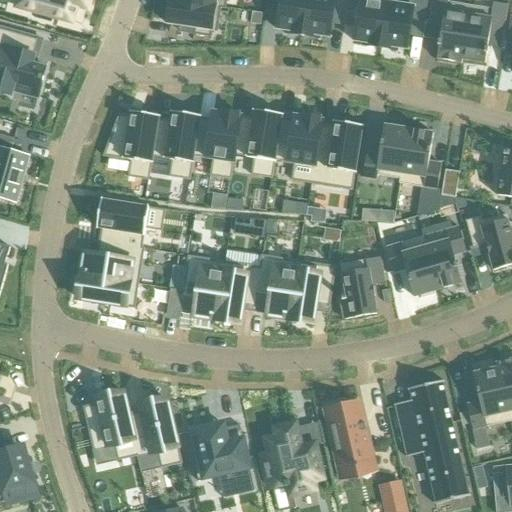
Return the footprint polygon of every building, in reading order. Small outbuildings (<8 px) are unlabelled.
[(18,0),(16,7),(37,13),(50,17),(51,17),(71,23),(72,19),(72,18),(76,6),(87,9),(89,0),(18,0)] [(169,0),(166,25),(195,29),(193,35),(211,38),(212,32),(217,32),(220,9),(220,8),(170,0),(169,0)] [(170,0),(220,8),(220,9),(225,9),(226,0),(170,0)] [(268,0),(267,5),(280,7),(276,30),(285,32),(285,34),(302,37),(307,0),(268,0)] [(331,25),(333,15),(345,17),(347,0),(307,0),(302,37),(319,39),(319,40),(320,37),(329,38),(331,25)] [(380,49),(387,0),(347,0),(345,17),(357,19),(356,28),(353,42),(363,44),(362,46),(380,49)] [(410,27),(423,29),(423,24),(427,0),(414,0),(414,3),(407,2),(396,0),(387,0),(380,49),(397,52),(397,49),(407,50),(409,37),(410,27)] [(431,1),(427,26),(441,28),(439,42),(438,41),(437,47),(438,47),(436,60),(460,64),(460,61),(467,16),(444,12),(445,3),(431,1)] [(467,16),(460,61),(484,65),(486,55),(487,55),(488,49),(487,49),(489,36),(503,38),(507,12),(493,10),(491,20),(467,16)] [(252,13),(250,25),(260,26),(262,14),(252,13)] [(0,29),(0,46),(1,47),(0,51),(0,93),(11,97),(12,92),(37,99),(45,69),(32,65),(39,40),(0,29)] [(268,179),(271,179),(281,116),(279,115),(279,112),(266,110),(265,113),(254,111),(253,112),(254,113),(253,120),(241,118),(241,117),(240,117),(230,181),(231,181),(233,164),(235,157),(254,160),(251,176),(268,179)] [(226,180),(230,181),(240,117),(239,116),(239,115),(222,112),(222,114),(221,114),(213,112),(212,121),(199,119),(199,118),(200,118),(200,117),(199,117),(189,181),(190,181),(192,165),(193,165),(193,163),(194,158),(213,161),(210,177),(226,180)] [(144,181),(148,181),(158,117),(133,113),(130,113),(130,114),(131,114),(131,115),(130,118),(119,116),(103,157),(113,159),(123,160),(131,162),(128,178),(144,180),(144,181)] [(185,181),(189,181),(199,117),(174,113),(171,113),(171,114),(172,114),(171,121),(158,119),(159,118),(159,117),(158,117),(148,181),(149,181),(151,165),(152,165),(152,163),(152,158),(172,161),(169,178),(186,180),(185,181)] [(282,116),(281,116),(271,179),(272,180),(275,163),(275,162),(294,165),(291,181),(308,184),(311,185),(321,120),(320,120),(320,119),(313,118),(303,116),(303,118),(300,117),(294,116),(294,121),(281,119),(282,117),(282,116)] [(322,121),(321,120),(311,185),(352,191),(354,178),(355,174),(355,173),(355,171),(362,128),(363,127),(354,126),(334,123),(334,124),(334,127),(321,125),(322,121)] [(408,130),(404,130),(405,127),(389,124),(389,127),(384,126),(380,146),(379,155),(366,153),(362,179),(376,181),(377,176),(399,180),(400,180),(408,130)] [(400,180),(399,180),(399,184),(429,189),(437,191),(437,189),(441,165),(429,163),(433,134),(408,130),(400,180)] [(14,140),(0,135),(0,199),(15,203),(20,185),(23,176),(28,157),(11,152),(14,140)] [(499,180),(497,191),(500,192),(499,196),(511,197),(511,151),(506,151),(502,180),(499,180)] [(446,171),(442,197),(454,199),(458,173),(446,171)] [(99,214),(96,229),(98,230),(98,229),(101,230),(99,244),(103,244),(103,243),(142,249),(142,248),(145,229),(162,232),(164,215),(165,211),(148,208),(147,208),(102,201),(101,201),(99,214)] [(307,205),(299,204),(298,215),(306,216),(307,205)] [(478,219),(466,222),(473,247),(485,244),(493,272),(511,266),(511,239),(511,236),(511,235),(511,229),(510,224),(508,225),(507,221),(480,228),(478,219)] [(448,240),(425,247),(438,291),(461,284),(453,256),(465,252),(458,228),(445,231),(448,240)] [(425,243),(423,238),(386,249),(393,274),(405,270),(413,298),(419,297),(419,300),(434,295),(434,293),(437,291),(423,243),(425,243)] [(85,253),(81,275),(138,284),(144,249),(142,248),(142,249),(103,243),(103,244),(101,256),(85,253)] [(0,295),(5,278),(6,273),(8,266),(7,266),(6,267),(4,266),(7,256),(8,257),(8,256),(10,249),(0,245),(0,295)] [(280,318),(288,319),(297,262),(262,257),(260,269),(261,269),(256,298),(257,298),(268,299),(266,316),(280,318)] [(195,300),(192,317),(215,320),(224,263),(188,258),(184,286),(183,292),(182,293),(182,298),(195,300)] [(380,258),(380,259),(361,262),(340,265),(342,276),(346,298),(341,299),(342,302),(341,302),(344,321),(377,315),(373,297),(375,297),(373,289),(373,288),(372,288),(372,286),(373,286),(384,284),(380,258)] [(328,309),(329,308),(335,268),(322,266),(304,264),(297,262),(288,319),(313,323),(314,315),(315,308),(315,307),(328,309)] [(256,298),(261,269),(260,269),(224,263),(215,320),(239,324),(242,308),(252,309),(255,310),(257,298),(256,298)] [(81,275),(77,300),(95,303),(107,305),(111,305),(134,309),(138,284),(81,275)] [(184,286),(170,283),(169,290),(183,292),(184,286)] [(171,291),(169,300),(181,301),(182,298),(182,293),(171,291)] [(132,321),(134,309),(111,305),(109,317),(132,321)] [(511,360),(494,364),(495,367),(504,412),(511,409),(511,360)] [(478,401),(464,404),(470,429),(483,426),(481,417),(504,412),(495,367),(471,373),(473,383),(472,383),(473,388),(475,388),(478,401)] [(411,402),(394,406),(406,458),(423,454),(435,505),(470,497),(443,382),(408,390),(411,402)] [(137,457),(127,415),(128,415),(124,394),(103,398),(96,400),(97,405),(83,408),(93,450),(107,447),(114,445),(117,460),(117,462),(137,457)] [(140,407),(139,407),(140,412),(128,415),(127,415),(137,457),(150,454),(157,453),(160,467),(161,469),(182,464),(178,448),(171,418),(167,401),(150,405),(140,407)] [(330,440),(330,442),(332,441),(339,468),(350,466),(351,468),(357,467),(356,464),(372,461),(368,443),(365,431),(365,430),(364,424),(363,425),(362,420),(362,418),(361,419),(361,420),(355,421),(351,404),(350,404),(333,408),(325,410),(329,428),(327,428),(328,429),(331,440),(330,440)] [(275,430),(277,438),(266,441),(269,456),(262,458),(269,488),(272,487),(284,485),(285,488),(288,487),(289,491),(290,497),(292,496),(315,491),(314,485),(313,482),(315,481),(322,479),(314,447),(314,446),(300,449),(296,429),(295,425),(275,430)] [(224,429),(222,430),(214,432),(213,427),(211,428),(204,430),(203,427),(192,430),(198,455),(199,459),(193,460),(196,475),(198,482),(199,482),(199,480),(218,476),(223,499),(255,492),(243,440),(239,426),(238,426),(239,432),(237,432),(237,433),(233,434),(228,435),(227,435),(225,429),(224,429)] [(4,434),(0,435),(0,480),(7,504),(38,496),(24,446),(8,450),(4,434)] [(511,511),(511,472),(492,475),(496,511),(511,511)] [(405,511),(398,483),(381,487),(386,511),(405,511)]
